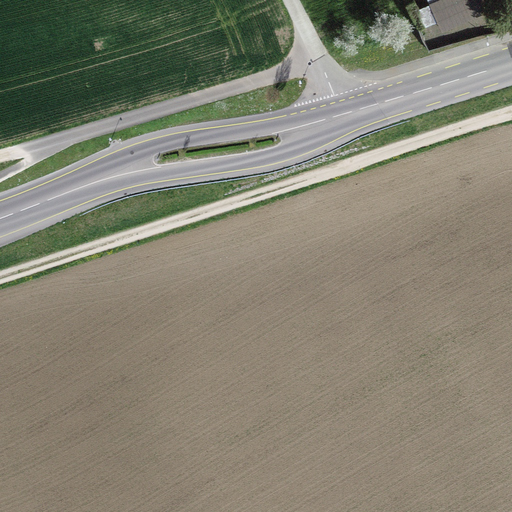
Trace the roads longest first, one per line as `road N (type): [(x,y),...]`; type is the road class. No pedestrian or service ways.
road 1 (track): [(511,112),(0,280)]
road 2 (primary): [(86,184),(268,157),(342,113)]
road 3 (primary): [(342,113),(167,142),(86,184)]
road 4 (primary): [(342,113),(511,60)]
